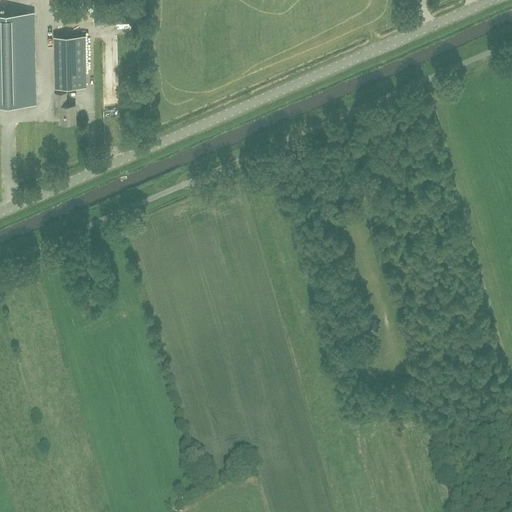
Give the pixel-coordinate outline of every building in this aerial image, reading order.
[(96,23),(134,21),(133,1),(95,2),(96,23)] [(0,13),(0,103),(35,103),(33,13),(0,13)] [(87,87),(86,35),(54,36),(55,88),(87,87)] [(67,104),(67,93),(55,93),(55,107),(54,107),(54,115),(60,115),(60,122),(76,122),(75,104),(67,104)] [(350,214),(348,205),(347,201),(340,203),(343,217),(350,214)]
